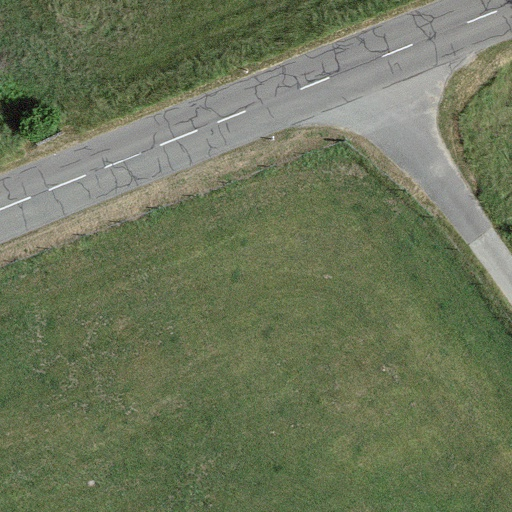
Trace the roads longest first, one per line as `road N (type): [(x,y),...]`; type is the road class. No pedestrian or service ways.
road 1 (tertiary): [(0,206),(508,0)]
road 2 (track): [(357,59),(511,275)]
